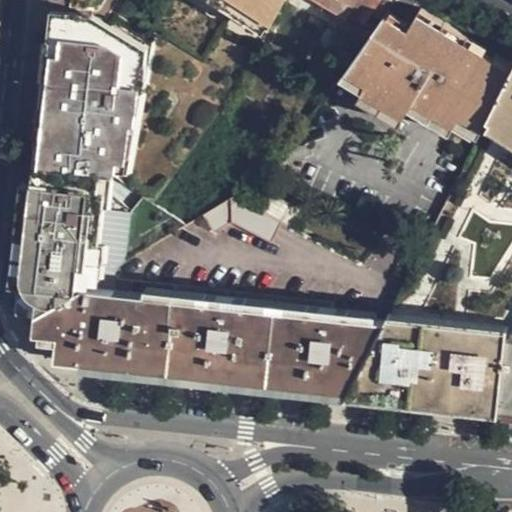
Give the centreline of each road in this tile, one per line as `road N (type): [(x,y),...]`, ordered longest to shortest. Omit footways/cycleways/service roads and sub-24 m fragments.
road 1 (tertiary): [(502,471),(398,450),(93,417),(41,395)]
road 2 (tertiary): [(502,471),(293,455),(206,477)]
road 3 (tertiary): [(235,511),(253,494),(291,478),(419,487),(502,471)]
road 4 (secondary): [(0,405),(55,452),(86,501)]
